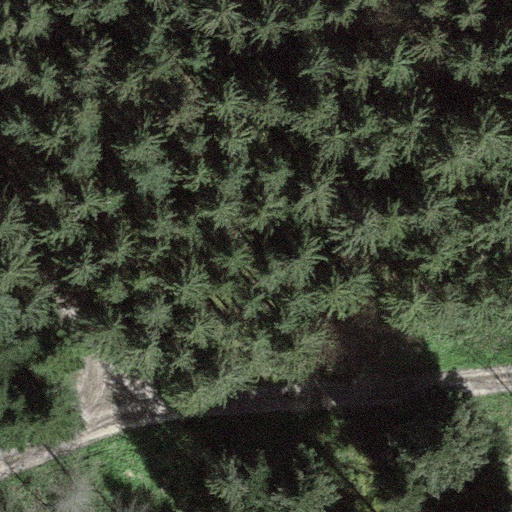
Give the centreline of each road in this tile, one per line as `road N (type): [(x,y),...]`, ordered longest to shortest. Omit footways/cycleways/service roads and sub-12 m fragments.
road 1 (track): [(0,467),(119,426),(511,391)]
road 2 (track): [(119,426),(0,139)]
